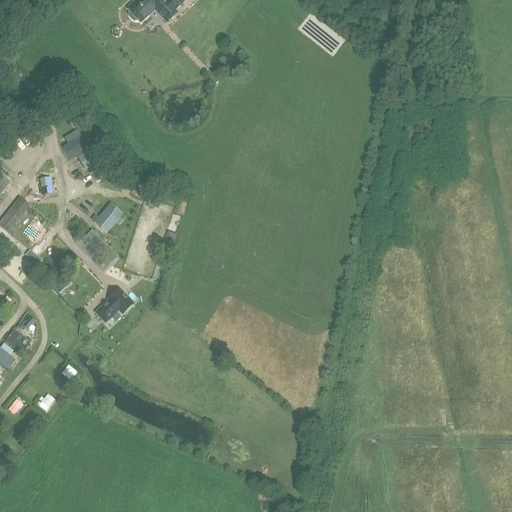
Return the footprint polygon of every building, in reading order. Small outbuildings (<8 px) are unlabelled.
[(155,9),(165,19),(168,22),(176,13),(174,11),(182,3),(185,0),(171,0),(167,4),(164,0),(135,0),(134,1),(136,2),(129,9),(131,11),(130,12),(130,14),(130,16),(131,18),(132,20),(134,20),(136,21),(138,21),(139,20),(141,22),(149,15),(155,9)] [(422,91),(423,80),(404,78),(403,89),(422,91)] [(68,146),(63,149),(71,160),(75,157),(81,154),(82,156),(79,159),(85,169),(99,160),(93,150),(90,151),(81,137),(68,146)] [(0,172),(0,194),(11,182),(0,172)] [(49,180),(43,181),(44,189),(42,190),(42,194),(51,192),(49,180)] [(18,200),(0,221),(0,226),(10,234),(30,210),(18,200)] [(137,217),(118,211),(110,238),(129,244),(137,217)] [(169,233),(160,263),(167,265),(176,235),(169,233)] [(35,264),(39,259),(29,251),(26,256),(35,264)] [(112,252),(108,256),(113,261),(117,257),(112,252)] [(123,314),(133,304),(119,290),(109,300),(96,313),(106,322),(118,310),(123,314)] [(54,349),(47,358),(56,366),(64,357),(54,349)] [(4,354),(0,358),(11,369),(15,365),(4,354)] [(31,398),(38,392),(32,386),(26,392),(31,398)] [(18,414),(29,403),(23,397),(12,409),(18,414)]
